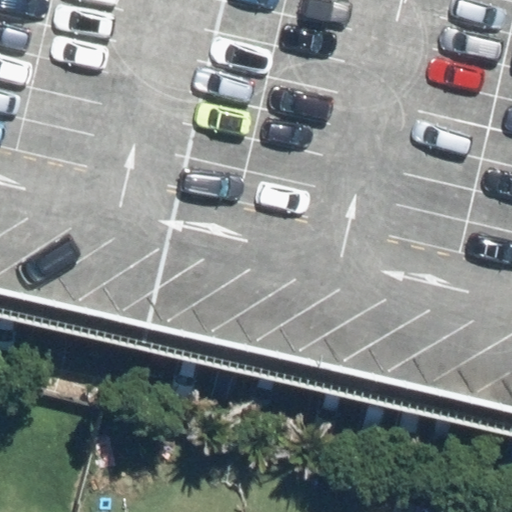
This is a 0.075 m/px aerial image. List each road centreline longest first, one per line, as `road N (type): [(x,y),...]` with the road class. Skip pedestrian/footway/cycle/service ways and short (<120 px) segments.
road 1 (unknown): [(404,0),(330,309)]
road 2 (unknown): [(152,0),(108,252)]
road 3 (unknown): [(108,252),(330,309)]
road 4 (unknown): [(330,309),(511,356)]
